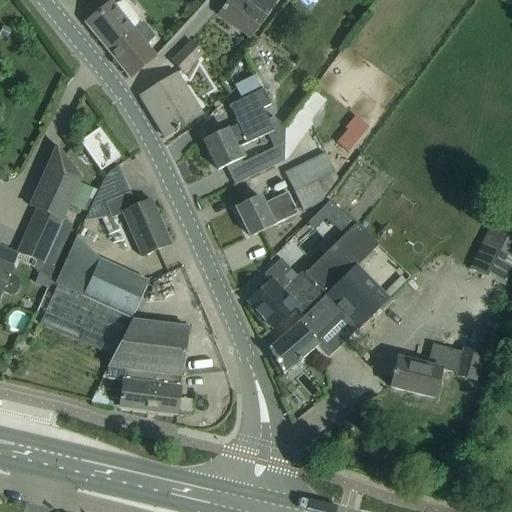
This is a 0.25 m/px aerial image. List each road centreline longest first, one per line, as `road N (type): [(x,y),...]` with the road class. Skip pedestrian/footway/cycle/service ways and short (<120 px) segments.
road 1 (unclassified): [(260,392),(151,149),(40,0)]
road 2 (secondary): [(0,446),(259,508)]
road 3 (unknown): [(110,87),(207,0)]
road 4 (unclassified): [(259,508),(279,465),(276,423),(260,392)]
road 5 (residential): [(0,483),(121,511)]
road 6 (unclassified): [(260,392),(243,456),(259,508)]
